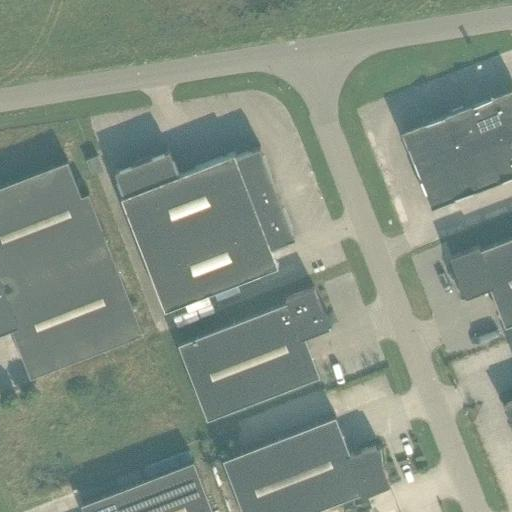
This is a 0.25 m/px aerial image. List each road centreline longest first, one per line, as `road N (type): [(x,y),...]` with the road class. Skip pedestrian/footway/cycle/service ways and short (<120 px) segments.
road 1 (unclassified): [(481,511),(300,54)]
road 2 (unclassified): [(300,54),(0,105)]
road 3 (unclassified): [(511,19),(300,54)]
